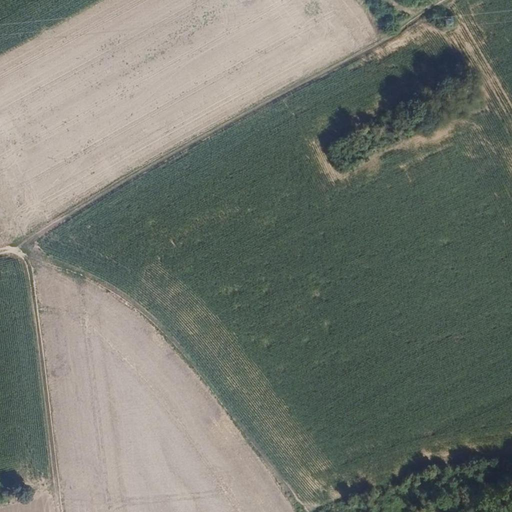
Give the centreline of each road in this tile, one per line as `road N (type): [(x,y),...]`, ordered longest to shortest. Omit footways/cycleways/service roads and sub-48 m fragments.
road 1 (track): [(443,0),(7,256)]
road 2 (track): [(58,511),(25,259),(7,256)]
